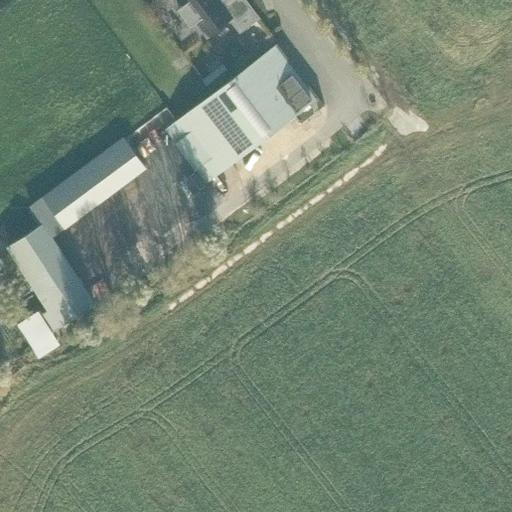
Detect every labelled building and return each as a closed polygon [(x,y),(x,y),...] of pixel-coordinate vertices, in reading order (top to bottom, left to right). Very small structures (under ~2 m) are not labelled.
[(179,0),(183,4),(178,8),(191,25),(196,21),(208,36),(231,18),(240,30),(257,17),(243,0),(220,0),(220,1),(218,0),(179,0)] [(171,142),(151,157),(192,212),(211,198),(215,195),(206,182),(258,142),(317,98),(318,96),(277,42),(165,128),(174,140),(171,142)] [(126,140),(61,188),(81,215),(146,167),(126,140)] [(6,247),(48,310),(42,313),(53,330),(96,302),(44,222),(6,247)] [(30,344),(52,331),(39,311),(19,324),(30,344)]
